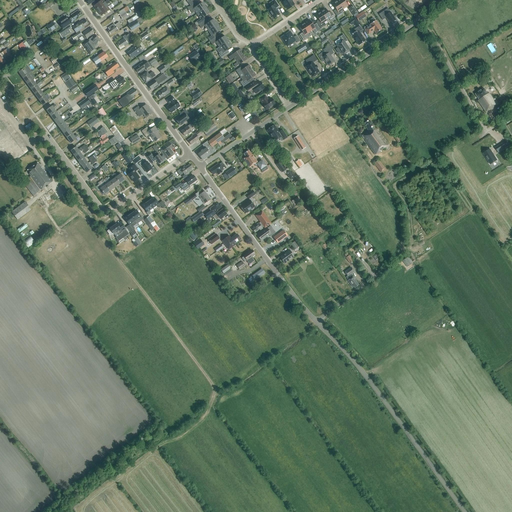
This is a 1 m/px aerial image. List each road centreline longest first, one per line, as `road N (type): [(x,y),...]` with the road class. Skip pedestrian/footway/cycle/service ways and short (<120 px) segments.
road 1 (tertiary): [(463,511),(200,168)]
road 2 (track): [(50,212),(73,207),(94,228),(213,386),(205,415)]
road 3 (residential): [(189,155),(105,212),(51,141),(26,138),(0,102)]
road 4 (tertiary): [(189,155),(77,0)]
road 5 (tertiary): [(289,107),(421,18)]
road 6 (unclassified): [(511,117),(484,128),(421,18)]
